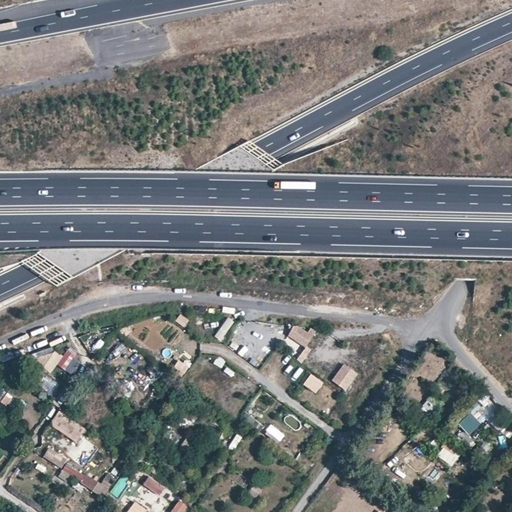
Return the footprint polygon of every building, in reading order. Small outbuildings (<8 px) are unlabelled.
[(181,315),(176,321),(184,327),(189,321),(181,315)] [(288,334),(306,346),(316,332),(311,329),(308,333),(299,327),(290,326),(289,328),(291,330),(288,334)] [(237,334),(229,344),(238,351),(246,340),(237,334)] [(258,362),(264,351),(253,344),(246,355),(258,362)] [(307,356),(311,350),(306,346),(302,352),(307,356)] [(68,349),(58,363),(71,372),(80,360),(74,356),(76,354),(68,349)] [(50,371),(63,355),(57,350),(33,358),(50,371)] [(187,364),(192,357),(184,351),(179,357),(187,364)] [(307,356),(302,352),(296,360),(301,364),(307,356)] [(178,360),(173,368),(185,373),(189,365),(178,360)] [(337,383),(348,367),(344,364),(333,381),(337,383)] [(348,367),(337,383),(346,390),(358,374),(348,367)] [(315,390),(322,379),(310,371),(303,381),(315,390)] [(36,387),(44,375),(39,372),(31,384),(36,387)] [(448,384),(454,375),(449,372),(443,381),(448,384)] [(40,385),(52,395),(60,385),(47,375),(40,385)] [(132,387),(125,382),(121,388),(128,393),(132,387)] [(118,392),(125,398),(128,393),(121,388),(118,392)] [(121,403),(125,398),(118,392),(114,398),(121,403)] [(11,399),(5,395),(1,402),(6,406),(11,399)] [(430,414),(435,405),(426,401),(421,410),(430,414)] [(467,434),(481,423),(475,415),(482,409),(478,404),(457,421),(467,434)] [(85,428),(59,409),(49,422),(76,441),(85,428)] [(248,412),(243,416),(254,427),(258,422),(248,412)] [(272,424),(264,433),(277,444),(285,435),(272,424)] [(195,440),(188,435),(180,445),(187,450),(195,440)] [(410,452),(414,459),(424,453),(417,439),(410,443),(414,450),(410,452)] [(437,455),(452,466),(461,455),(447,443),(437,455)] [(44,455),(62,466),(67,457),(49,446),(44,455)] [(85,474),(67,463),(63,468),(82,479),(85,474)] [(71,476),(62,469),(58,476),(66,482),(71,476)] [(82,481),(104,496),(113,484),(104,478),(101,483),(88,473),(82,481)] [(153,474),(148,479),(159,490),(164,485),(153,474)] [(262,488),(255,483),(248,493),(255,498),(262,488)] [(164,489),(157,498),(166,504),(173,495),(164,489)] [(144,511),(146,509),(138,503),(133,510),(135,511),(144,511)]
